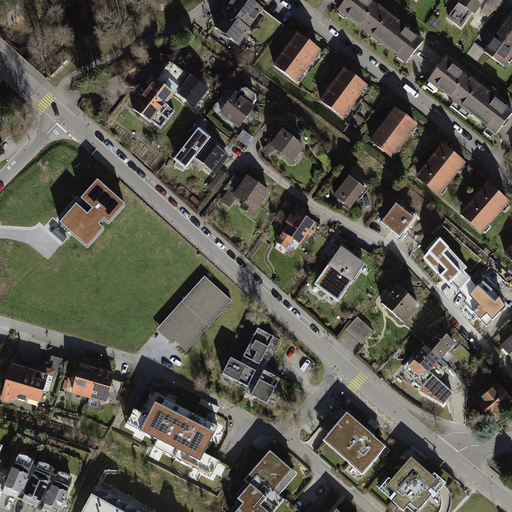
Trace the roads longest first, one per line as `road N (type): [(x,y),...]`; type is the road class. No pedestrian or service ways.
road 1 (residential): [(343,369),(58,113)]
road 2 (residential): [(511,376),(401,258),(247,159)]
road 3 (residential): [(0,320),(159,369),(249,422),(287,427)]
road 4 (residential): [(511,177),(281,0)]
road 5 (residential): [(58,113),(66,77),(185,22),(211,0)]
road 6 (residential): [(455,458),(343,369)]
road 7 (residential): [(287,427),(296,446),(370,511)]
